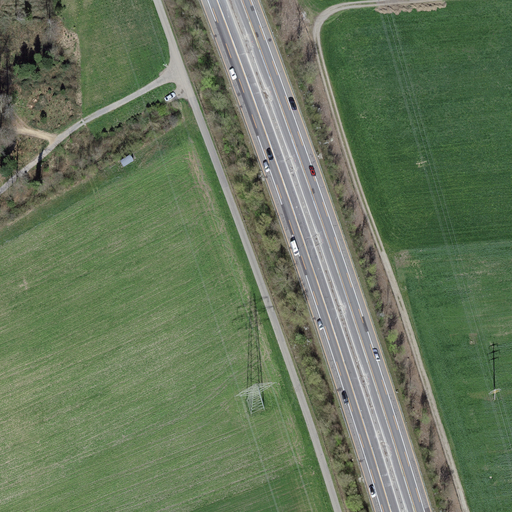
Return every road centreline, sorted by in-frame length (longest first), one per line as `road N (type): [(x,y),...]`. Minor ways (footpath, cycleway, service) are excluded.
road 1 (track): [(425,0),(331,11),(317,25),(330,93),(416,329),(469,511)]
road 2 (motorway): [(216,0),(391,511)]
road 3 (motorway): [(415,511),(241,0)]
road 4 (track): [(181,71),(340,511)]
road 5 (track): [(58,139),(181,71)]
